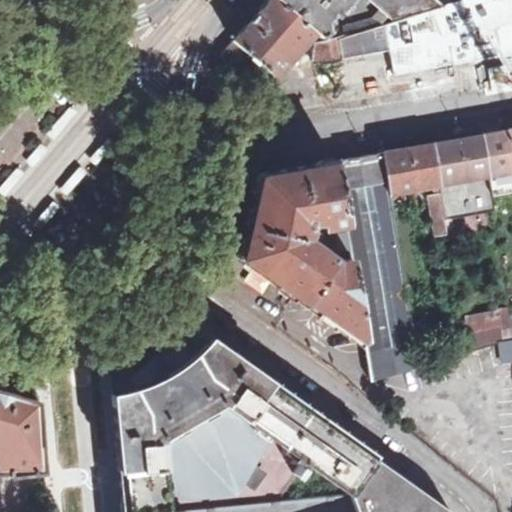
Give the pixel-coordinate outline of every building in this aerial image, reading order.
[(232,40),(274,76),(313,31),(277,0),(266,0),(254,15),(232,40)] [(277,0),(313,31),(320,37),(326,29),(324,21),(330,14),(333,16),(347,0),(277,0)] [(393,76),(511,53),(511,0),(463,0),(442,6),(393,21),(381,25),(336,38),(340,60),(389,52),(393,76)] [(368,0),(379,9),(393,21),(442,6),(434,0),(368,0)] [(393,21),(379,9),(373,16),(381,25),(393,21)] [(316,49),(319,64),(340,60),(336,38),(323,42),(316,49)] [(240,89),(274,76),(232,40),(226,47),(221,54),(240,89)] [(70,107),(48,134),(52,138),(55,140),(78,113),(70,107)] [(115,131),(111,129),(92,151),(99,157),(119,135),(115,131)] [(482,135),(491,189),(511,185),(511,167),(506,131),(499,132),(482,135)] [(438,188),(443,217),(494,209),(491,189),(482,135),(473,137),(446,141),(431,144),(438,185),(438,188)] [(30,162),(47,144),(43,141),(27,159),(30,162)] [(33,164),(49,146),(47,144),(30,162),(33,164)] [(422,146),(407,148),(414,189),(438,185),(431,144),(422,146)] [(382,152),(389,193),(414,189),(407,148),(395,150),(382,152)] [(365,339),(362,341),(370,380),(419,366),(389,193),(382,152),(360,156),(335,160),(365,339)] [(83,160),(64,184),(66,186),(82,166),(84,167),(87,163),(83,160)] [(238,258),(359,343),(362,341),(365,339),(335,160),(257,174),(248,215),(238,258)] [(82,166),(66,186),(70,190),(90,165),(87,163),(84,167),(82,166)] [(16,173),(0,192),(0,198),(4,202),(24,179),(16,173)] [(443,217),(438,188),(433,189),(434,194),(429,195),(436,236),(447,235),(443,217)] [(49,205),(46,202),(26,225),(33,231),(53,208),(49,205)] [(474,344),(511,332),(511,313),(511,307),(470,315),(474,344)] [(234,492),(272,439),(286,418),(240,384),(240,385),(186,347),(157,363),(130,379),(135,444),(165,437),(170,498),(234,492)] [(350,494),(372,457),(249,370),(240,384),(286,418),(272,439),(350,494)] [(0,473),(9,472),(9,477),(45,473),(38,401),(5,391),(0,389),(0,473)] [(135,444),(120,445),(125,511),(154,511),(170,511),(170,498),(165,437),(135,444)] [(449,511),(372,457),(350,494),(355,511),(449,511)] [(355,511),(350,494),(170,511),(154,511),(355,511)]
